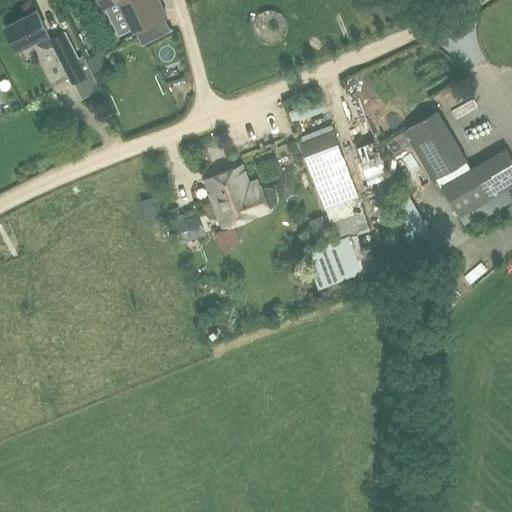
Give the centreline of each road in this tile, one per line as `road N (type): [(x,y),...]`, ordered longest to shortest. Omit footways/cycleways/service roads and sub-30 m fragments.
road 1 (track): [(0,205),(336,67),(469,0)]
road 2 (track): [(209,118),(173,0)]
